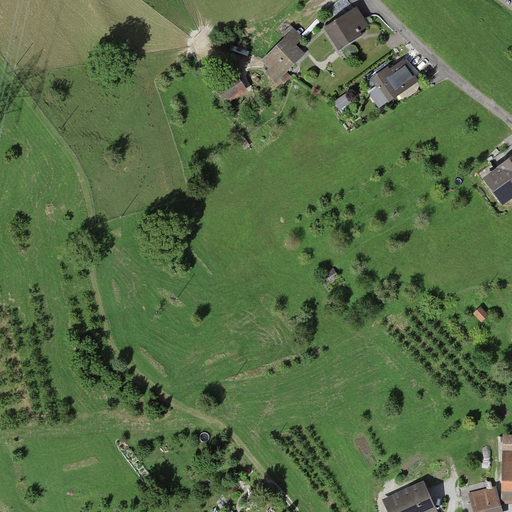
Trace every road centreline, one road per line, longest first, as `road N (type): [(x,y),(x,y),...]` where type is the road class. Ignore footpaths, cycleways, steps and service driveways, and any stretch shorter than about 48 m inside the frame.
road 1 (track): [(0,59),(82,183),(85,250),(117,356),(160,394),(225,430),(295,511)]
road 2 (residential): [(511,123),(370,0)]
